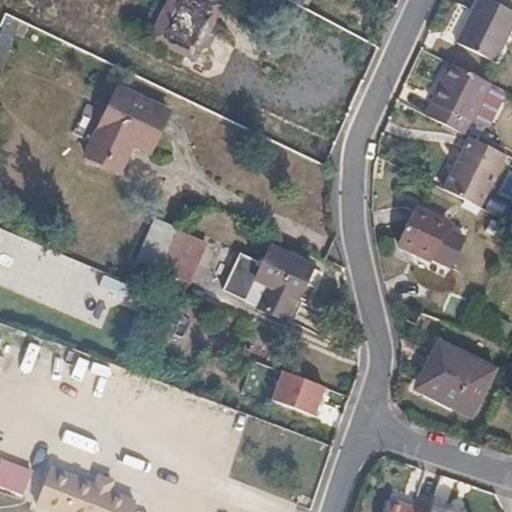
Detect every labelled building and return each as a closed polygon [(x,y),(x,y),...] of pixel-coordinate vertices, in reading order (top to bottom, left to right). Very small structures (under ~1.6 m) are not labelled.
[(215,0),(169,0),(151,39),(195,60),(222,3),(215,0)] [(285,0),(304,10),(309,0),(285,0)] [(497,60),(511,29),(511,8),(495,0),(478,0),(457,40),(497,60)] [(454,63),(428,114),(467,135),(474,120),(486,126),(493,124),(506,95),(504,88),(454,63)] [(118,93),(86,161),(120,177),(134,148),(150,156),(169,116),(118,93)] [(443,192),(467,204),(480,211),(508,157),(472,137),(443,192)] [(439,263),(452,235),(441,229),(444,224),(411,207),(391,243),(424,262),(427,257),(439,263)] [(161,271),(177,233),(159,224),(141,261),(161,271)] [(177,233),(161,271),(188,285),(206,248),(177,233)] [(460,239),(452,235),(439,263),(445,267),(460,239)] [(271,248),(263,265),(240,254),(223,292),(289,323),(314,268),(271,248)] [(439,349),(423,382),(474,408),(499,360),(442,330),(434,346),(439,349)] [(326,389),(286,375),(276,402),(316,417),(326,389)] [(3,459),(0,466),(0,485),(25,494),(34,470),(3,459)] [(51,511),(130,511),(135,500),(113,492),(117,480),(97,473),(93,485),(50,469),(36,507),(51,511)] [(413,511),(387,502),(383,511),(413,511)]
